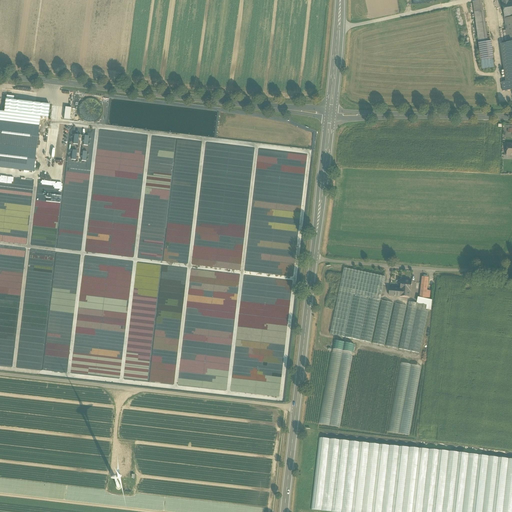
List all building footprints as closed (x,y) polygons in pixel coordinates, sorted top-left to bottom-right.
[(511,2),(508,3),(507,0),(501,0),(504,17),(511,15),(511,2)] [(484,18),(475,19),(478,43),(487,42),(484,18)] [(478,43),(480,55),(492,53),(491,42),(487,42),(478,43)] [(511,43),(507,44),(501,45),(506,82),(501,82),(502,92),(511,90),(511,43)] [(492,53),(480,55),(482,70),(494,68),(492,53)] [(0,111),(0,169),(32,172),(37,117),(46,118),(48,104),(3,100),(2,112),(0,111)] [(64,107),(62,119),(69,120),(71,108),(64,107)] [(279,156),(280,153),(259,150),(258,154),(263,155),(263,157),(266,157),(273,158),(273,155),(279,156)] [(37,190),(36,197),(43,198),(46,198),(47,190),(51,190),(50,195),(57,196),(58,191),(56,191),(57,185),(60,186),(61,183),(38,181),(37,187),(42,187),(42,191),(37,190)] [(329,335),(344,338),(353,294),(369,298),(380,300),(385,277),(344,268),(329,335)] [(428,278),(422,277),(420,290),(427,291),(428,278)] [(411,282),(401,281),(400,289),(390,288),(389,296),(409,298),(409,295),(408,293),(406,293),(406,291),(411,291),(411,282)] [(427,291),(420,290),(419,300),(429,301),(430,291),(427,291)] [(359,341),(369,298),(353,294),(344,338),(359,341)] [(371,343),(380,300),(369,298),(359,341),(371,343)] [(393,303),(381,300),(372,344),(383,346),(393,303)] [(418,303),(409,301),(408,306),(417,308),(417,309),(418,309),(418,307),(417,307),(418,303)] [(406,306),(395,303),(386,347),(397,349),(406,306)] [(417,308),(408,306),(403,329),(412,331),(417,309),(417,308)] [(418,309),(417,309),(412,331),(408,351),(419,354),(428,312),(418,309)] [(412,331),(403,329),(398,349),(408,351),(412,331)] [(331,348),(318,424),(339,428),(353,352),(331,348)] [(400,363),(387,432),(408,436),(421,367),(400,363)] [(511,511),(511,459),(319,438),(311,510),(330,511),(511,511)]
